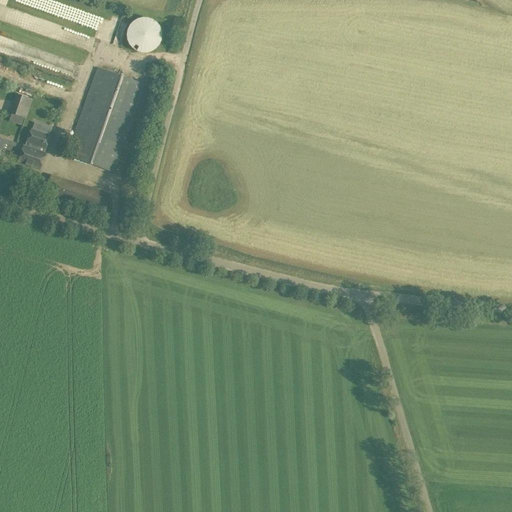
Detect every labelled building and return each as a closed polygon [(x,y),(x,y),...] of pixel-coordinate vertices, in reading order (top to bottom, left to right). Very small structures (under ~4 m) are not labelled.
[(142,54),(145,54),(148,54),(150,53),(153,51),(155,50),(157,48),(159,46),(160,44),(161,41),(161,38),(161,36),(161,33),(160,30),(159,28),(158,26),(156,23),(154,22),(152,20),(150,19),(147,19),(144,18),(142,18),(139,19),(137,20),(134,21),(132,22),(130,24),(129,26),(127,29),(126,31),(126,34),(126,36),(126,39),(126,41),(127,44),(129,46),(131,48),(133,50),(135,52),(137,53),(140,54),(142,54)] [(114,174),(145,85),(97,68),(66,156),(114,174)] [(26,120),(32,100),(16,94),(9,114),(26,120)] [(44,153),(51,135),(32,129),(31,128),(25,143),(26,143),(25,146),(23,145),(18,160),(40,168),(45,153),(44,153)] [(5,142),(0,140),(0,161),(1,162),(5,150),(13,153),(15,144),(6,140),(5,142)] [(103,215),(110,194),(50,176),(44,197),(103,215)]
